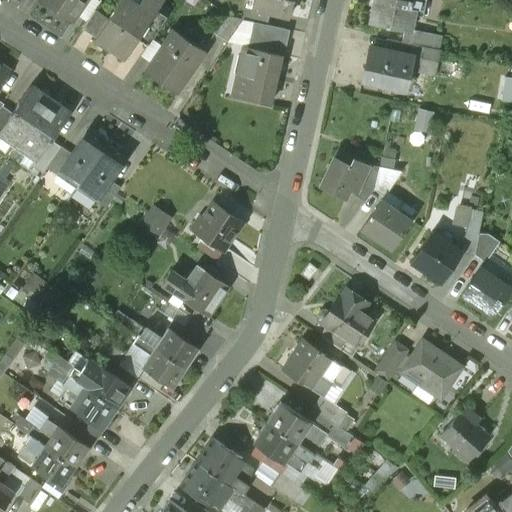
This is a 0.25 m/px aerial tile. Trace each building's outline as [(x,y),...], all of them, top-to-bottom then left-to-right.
[(84,0),(46,0),(73,18),(84,0)] [(140,0),(136,7),(126,0),(118,0),(107,17),(95,35),(124,55),(141,30),(156,8),(161,0),(140,0)] [(291,0),(252,0),(251,5),(251,6),(270,10),(288,14),(291,0)] [(425,0),(374,0),(373,4),(370,19),(385,23),(384,24),(390,25),(390,24),(403,27),(410,28),(414,12),(422,14),(425,0)] [(270,10),(251,6),(251,5),(247,4),(244,17),(252,19),(266,22),(267,22),(270,10)] [(156,8),(141,30),(152,37),(167,15),(156,8)] [(107,17),(94,9),(82,26),(95,35),(107,17)] [(242,17),(225,13),(213,31),(227,40),(242,17)] [(266,22),(252,19),(246,44),(277,51),(282,26),(267,22),(266,22)] [(403,27),(401,39),(425,45),(435,47),(438,34),(410,28),(403,27)] [(172,28),(145,68),(177,90),(188,73),(184,71),(192,60),(196,63),(204,49),(172,28)] [(412,55),(422,57),(425,45),(401,39),(398,50),(413,54),(412,55)] [(246,44),(244,43),(233,92),(269,99),(279,51),(277,51),(246,44)] [(398,50),(369,43),(361,75),(405,86),(412,55),(413,54),(398,50)] [(435,47),(425,45),(422,57),(437,61),(440,48),(435,47)] [(0,64),(0,81),(8,70),(0,64)] [(10,111),(0,125),(0,131),(17,144),(49,97),(30,83),(10,111)] [(50,97),(17,144),(35,156),(37,157),(50,138),(69,111),(50,97)] [(0,105),(0,125),(10,111),(1,104),(1,105),(0,105)] [(70,151),(55,173),(75,187),(107,140),(88,126),(70,151)] [(50,138),(37,157),(35,156),(30,164),(42,172),(46,166),(60,145),(50,138)] [(107,140),(75,187),(95,200),(109,179),(127,154),(107,140)] [(60,145),(46,166),(55,173),(70,151),(60,145)] [(350,157),(335,150),(321,179),(346,191),(350,183),(357,182),(369,158),(353,150),(350,157)] [(393,167),(379,164),(375,185),(388,188),(393,167)] [(109,179),(95,200),(105,207),(120,186),(109,179)] [(359,208),(372,189),(362,183),(350,201),(359,208)] [(388,188),(381,195),(411,219),(418,211),(388,188)] [(134,202),(147,211),(153,202),(140,193),(134,202)] [(411,219),(381,195),(361,221),(392,244),(411,219)] [(242,216),(214,198),(203,213),(207,215),(198,229),(223,245),(242,216)] [(170,213),(153,202),(147,211),(164,222),(170,213)] [(470,209),(461,250),(474,254),(478,231),(479,231),(482,211),(470,209)] [(164,222),(147,211),(141,220),(158,231),(164,222)] [(431,230),(411,260),(440,280),(461,250),(431,230)] [(488,233),(478,231),(474,254),(485,261),(499,241),(488,233)] [(206,267),(205,268),(197,263),(187,278),(172,267),(163,280),(191,300),(190,301),(197,306),(198,305),(209,312),(228,284),(211,273),(212,271),(206,267)] [(480,266),(461,293),(490,313),(511,282),(497,272),(494,276),(480,266)] [(371,299),(347,283),(340,292),(364,309),(371,299)] [(340,292),(339,292),(328,308),(325,306),(320,307),(318,311),(318,317),(329,324),(348,338),(367,311),(364,309),(340,292)] [(216,317),(209,312),(198,305),(197,306),(192,314),(210,326),(216,317)] [(367,311),(348,338),(357,344),(376,317),(367,311)] [(210,326),(192,314),(185,323),(204,335),(210,326)] [(193,330),(173,317),(169,324),(189,337),(193,330)] [(161,336),(144,324),(139,332),(155,343),(161,336)] [(189,337),(169,324),(161,336),(155,343),(186,364),(199,344),(189,337)] [(348,338),(329,324),(323,334),(351,353),(357,344),(348,338)] [(133,340),(139,332),(133,328),(124,341),(138,350),(141,345),(133,340)] [(155,343),(139,332),(133,340),(141,345),(150,351),(155,343)] [(350,367),(303,336),(283,366),(322,393),(332,378),(339,383),(350,367)] [(460,366),(423,339),(402,368),(439,394),(460,366)] [(396,341),(377,369),(389,376),(407,348),(396,341)] [(150,351),(142,364),(172,384),(186,364),(155,343),(150,351)] [(105,352),(112,357),(120,362),(125,354),(110,345),(105,352)] [(49,359),(68,371),(72,365),(53,352),(49,359)] [(120,362),(112,357),(104,368),(129,384),(136,374),(135,373),(120,362)] [(104,368),(98,364),(90,376),(86,383),(116,403),(127,387),(129,384),(104,368)] [(90,376),(72,365),(68,371),(86,383),(90,376)] [(86,383),(68,371),(63,379),(80,391),(86,383)] [(116,403),(86,383),(80,391),(72,403),(82,410),(102,423),(116,403)] [(344,413),(319,396),(311,407),(313,408),(337,424),(344,413)] [(306,418),(280,400),(266,419),(296,440),(301,433),(310,420),(306,418)] [(465,407),(442,433),(470,458),(489,436),(476,423),(479,420),(465,407)] [(313,408),(306,418),(310,420),(327,432),(347,446),(354,436),(337,424),(313,408)] [(102,423),(82,410),(75,420),(76,420),(95,433),(102,423)] [(296,440),(266,419),(252,440),(257,443),(282,460),(291,447),(296,440)] [(95,433),(76,420),(68,430),(87,443),(88,443),(91,440),(96,433),(95,433)] [(301,433),(319,445),(327,432),(310,420),(301,433)] [(50,435),(33,423),(27,431),(44,443),(50,435)] [(68,430),(58,423),(50,435),(44,443),(74,463),(87,443),(68,430)] [(44,443),(27,431),(23,438),(39,450),(44,443)] [(319,445),(301,433),(296,440),(314,452),(319,445)] [(242,456),(213,436),(197,459),(226,480),(240,459),(242,456)] [(314,452),(296,440),(291,447),(309,459),(314,452)] [(5,443),(0,449),(0,455),(5,459),(12,464),(17,467),(25,456),(5,443)] [(74,463),(44,443),(39,450),(31,462),(60,482),(74,463)] [(282,460),(257,443),(250,452),(279,472),(281,473),(287,464),(282,460)] [(309,459),(291,447),(282,460),(287,464),(300,472),(309,459)] [(511,472),(511,457),(506,451),(493,470),(501,481),(511,472)] [(5,459),(0,465),(0,479),(1,480),(12,464),(5,459)] [(226,480),(197,459),(183,480),(194,487),(192,489),(200,495),(202,493),(212,500),(221,487),(226,480)] [(240,459),(226,480),(243,491),(250,482),(252,473),(248,470),(251,466),(240,459)] [(12,464),(1,480),(14,489),(12,492),(25,501),(39,481),(17,467),(12,464)] [(281,473),(279,472),(272,482),(293,497),(300,486),(281,473)] [(271,486),(252,473),(250,482),(243,491),(255,499),(263,505),(271,486)] [(0,479),(0,509),(1,507),(4,509),(9,501),(7,499),(12,492),(14,489),(1,480),(0,479)] [(243,491),(226,480),(221,487),(227,491),(238,499),(243,491)] [(238,499),(227,491),(223,496),(247,511),(255,499),(243,491),(238,499)] [(511,511),(511,492),(497,505),(488,495),(466,511),(511,511)] [(188,511),(169,499),(160,511),(188,511)] [(208,511),(194,502),(188,511),(208,511)]
